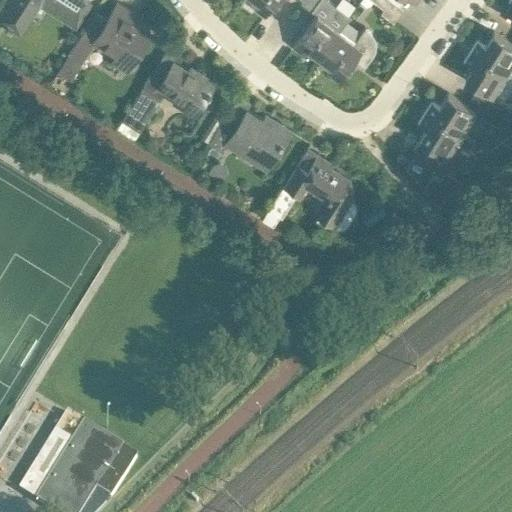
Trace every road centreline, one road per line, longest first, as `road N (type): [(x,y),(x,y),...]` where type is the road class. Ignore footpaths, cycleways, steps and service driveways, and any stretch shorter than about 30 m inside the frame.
road 1 (residential): [(326,282),(323,266),(306,251),(0,67)]
road 2 (residential): [(193,0),(266,71),(339,118),(359,119),(376,110),(457,0)]
road 3 (unclassified): [(147,511),(269,392),(318,323),(326,282)]
